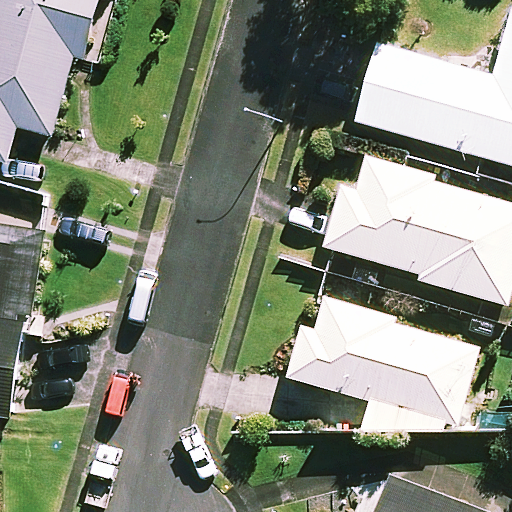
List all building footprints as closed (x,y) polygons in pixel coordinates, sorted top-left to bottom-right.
[(0,0),(0,163),(14,168),(24,132),(58,142),(81,63),(92,66),(110,0),(0,0)] [(511,44),(501,83),(385,50),(363,126),(511,168),(511,44)] [(511,207),(360,160),(332,250),(511,306),(511,207)] [(57,206),(0,197),(0,421),(25,425),(57,206)] [(401,323),(330,304),(322,337),(308,333),(295,382),(377,404),(368,436),(462,435),(484,354),(399,331),(401,323)] [(471,511),(398,484),(386,511),(471,511)]
